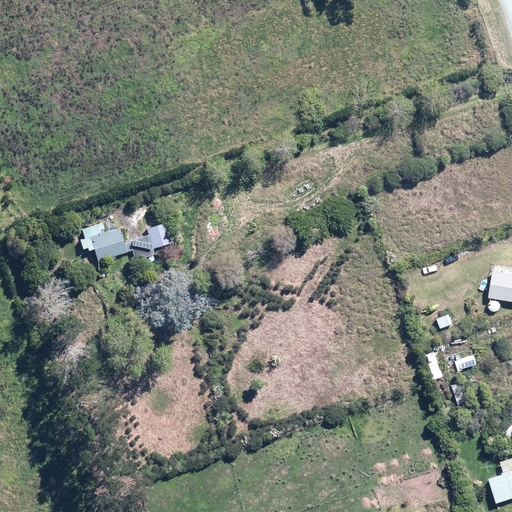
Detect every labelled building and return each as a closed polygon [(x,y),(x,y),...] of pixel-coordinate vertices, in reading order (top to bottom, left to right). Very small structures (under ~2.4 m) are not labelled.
[(152,248),(171,242),(165,222),(146,229),(148,234),(128,241),(129,242),(123,244),(118,228),(101,234),(99,229),(103,228),(102,223),(88,228),(91,237),(90,237),(83,239),(80,240),(82,248),(85,247),(86,251),(92,249),(96,262),(131,250),(135,260),(154,254),(152,248)] [(71,225),(62,228),(64,235),(73,232),(71,225)] [(511,272),(492,270),(488,296),(511,300),(511,272)] [(448,315),(438,318),(442,328),(452,324),(448,315)] [(472,316),(465,318),(467,327),(475,325),(472,316)] [(460,360),(457,361),(459,368),(462,367),(463,369),(475,365),(472,356),(460,360)] [(461,384),(452,387),(458,406),(467,403),(461,384)] [(511,418),(498,429),(507,441),(511,437),(511,418)] [(511,469),(505,472),(489,478),(497,502),(511,496),(511,469)]
